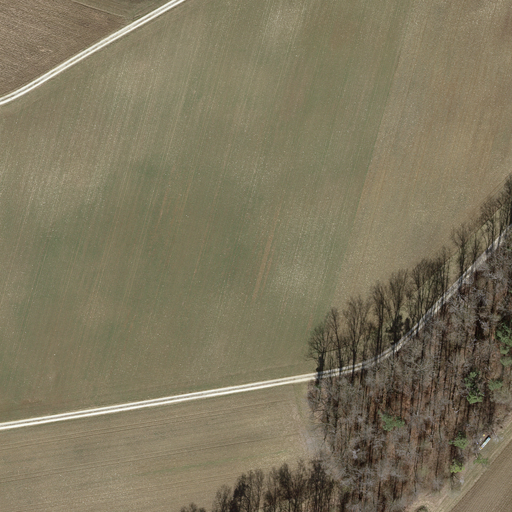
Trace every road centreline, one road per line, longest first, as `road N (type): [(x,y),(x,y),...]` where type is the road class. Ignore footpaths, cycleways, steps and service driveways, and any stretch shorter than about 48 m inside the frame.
road 1 (track): [(511,229),(374,361),(0,427)]
road 2 (track): [(0,102),(179,0)]
